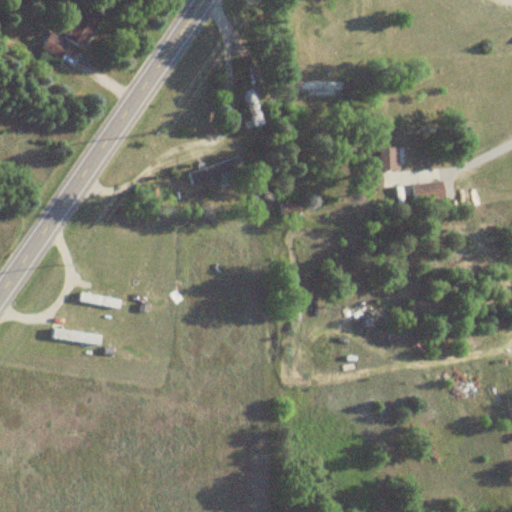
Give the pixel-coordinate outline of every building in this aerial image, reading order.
[(102,17),(84,4),(62,36),(80,48),(102,17)] [(40,47),(57,59),(68,43),(50,31),(40,47)] [(296,95),(344,95),(344,80),(296,80),(296,95)] [(397,147),(378,147),(378,169),(397,169),(397,147)] [(187,171),(190,183),(242,170),(239,158),(187,171)] [(443,202),(442,181),(411,184),(413,205),(443,202)] [(119,300),(80,292),(78,302),(117,309),(119,300)] [(51,338),(98,345),(100,335),(53,328),(51,338)]
